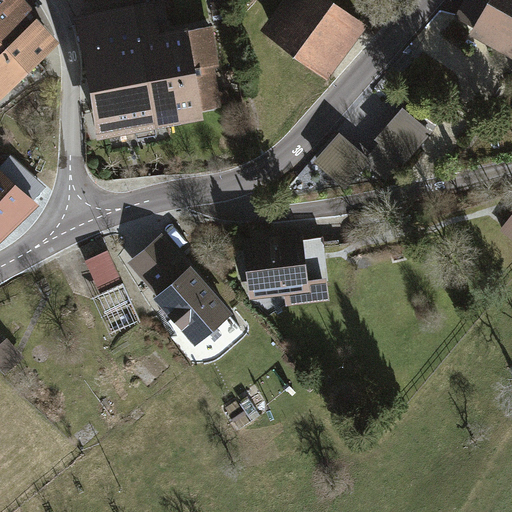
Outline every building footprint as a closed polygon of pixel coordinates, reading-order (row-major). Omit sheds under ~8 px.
[(26,0),(0,0),(0,97),(60,41),(37,16),(39,13),(26,0)] [(147,0),(76,13),(99,137),(205,117),(203,108),(228,104),(213,24),(188,28),(188,25),(159,30),(153,0),(147,0)] [(227,0),(225,0),(212,3),(215,18),(230,15),(227,0)] [(331,0),(279,0),(258,29),(327,80),(367,26),(331,0)] [(465,0),(456,18),(472,27),(486,0),(465,0)] [(511,0),(486,0),(472,27),(468,33),(511,57),(511,0)] [(406,107),(377,140),(405,164),(434,132),(406,107)] [(344,193),(373,161),(339,131),(300,176),(321,194),(331,182),(344,193)] [(0,167),(0,238),(40,202),(0,167)] [(511,217),(502,230),(511,237),(511,217)] [(303,231),(246,236),(252,300),(284,297),(285,305),(329,301),(322,237),(303,238),(303,231)] [(127,262),(156,295),(190,265),(162,232),(127,262)] [(108,336),(141,322),(109,251),(87,261),(101,292),(90,297),(108,336)] [(154,296),(196,345),(234,312),(192,264),(190,265),(156,295),(154,296)] [(7,339),(0,345),(0,368),(5,374),(24,357),(7,339)] [(151,389),(167,374),(151,356),(134,372),(151,389)]
